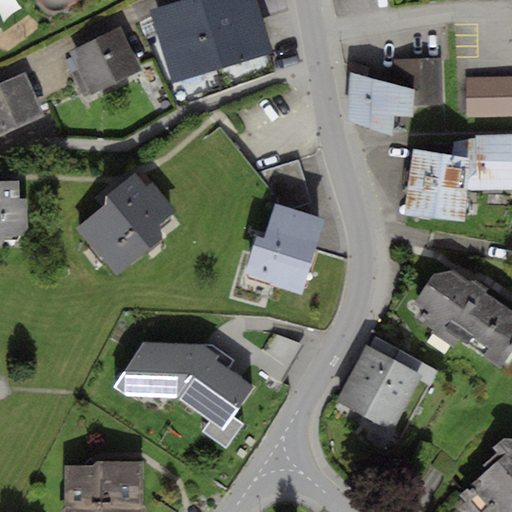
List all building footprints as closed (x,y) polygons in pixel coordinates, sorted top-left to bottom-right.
[(281,0),(207,0),(154,16),(176,91),(271,63),(260,24),(286,16),(281,0)] [(123,34),(70,57),(89,99),(142,77),(123,34)] [(442,63),(407,64),(407,89),(442,89),(442,63)] [(27,76),(0,86),(0,140),(45,123),(27,76)] [(413,96),(354,80),(350,128),(411,146),(413,96)] [(511,82),(468,83),(468,123),(511,122),(511,82)] [(454,148),(454,162),(471,164),(472,194),(511,196),(511,141),(480,143),(454,148)] [(454,162),(415,156),(407,220),(466,227),(472,194),(471,164),(454,162)] [(136,178),(74,232),(118,282),(165,242),(159,236),(181,217),(156,188),(150,194),(136,178)] [(0,251),(1,252),(7,241),(28,235),(28,206),(20,205),(19,186),(0,185),(0,251)] [(268,241),(257,240),(245,277),(304,295),(327,225),(278,209),(268,241)] [(434,279),(413,312),(500,373),(511,354),(511,316),(458,279),(434,279)] [(314,356),(282,341),(273,359),(305,374),(314,356)] [(144,343),(113,387),(129,398),(176,396),(223,430),(256,385),(217,361),(220,355),(206,346),(144,343)] [(423,384),(368,354),(337,408),(392,439),(423,384)] [(509,461),(474,490),(491,511),(511,511),(511,442),(507,441),(498,450),(509,461)] [(145,511),(144,470),(64,472),(64,511),(145,511)]
